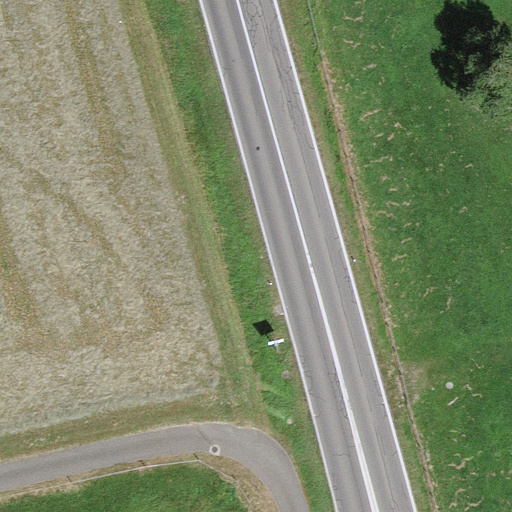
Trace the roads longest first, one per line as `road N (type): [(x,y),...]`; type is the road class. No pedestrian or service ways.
road 1 (primary): [(364,511),(236,0)]
road 2 (track): [(0,482),(233,452),(281,511)]
